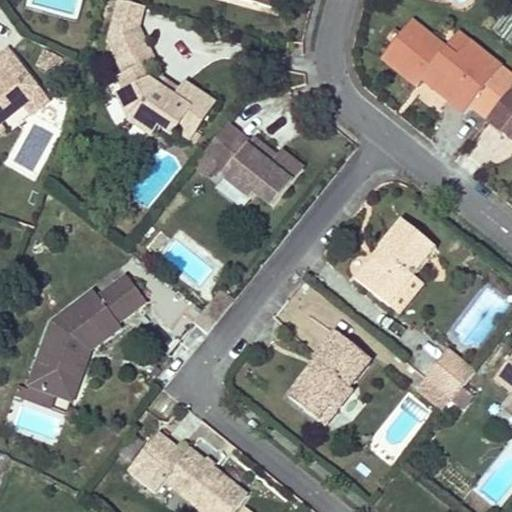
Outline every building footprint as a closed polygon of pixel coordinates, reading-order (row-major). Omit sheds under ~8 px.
[(235,0),(273,9),(275,0),(235,0)] [(275,0),(273,9),(281,11),(284,0),(275,0)] [(122,3),(115,28),(141,30),(147,9),(122,3)] [(511,89),(511,79),(468,43),(456,59),(446,51),(411,23),(400,36),(394,31),(388,39),(394,44),(381,59),(416,87),(422,79),(426,74),(437,83),(433,88),(466,114),(472,107),(492,82),(507,95),(511,89)] [(115,28),(110,48),(125,78),(132,74),(140,88),(126,94),(119,97),(133,125),(153,137),(159,127),(173,135),(176,131),(190,142),(215,104),(188,85),(181,94),(177,100),(151,82),(144,68),(157,62),(141,30),(115,28)] [(456,59),(468,43),(459,36),(446,51),(456,59)] [(36,88),(8,51),(0,57),(0,124),(3,123),(22,108),(24,97),(36,88)] [(125,78),(120,80),(126,94),(140,88),(132,74),(125,78)] [(437,83),(426,74),(422,79),(433,88),(437,83)] [(159,79),(151,82),(177,100),(181,94),(159,79)] [(487,120),(507,95),(492,82),(472,107),(487,120)] [(47,103),(36,88),(24,97),(22,108),(27,115),(31,115),(47,103)] [(511,90),(486,122),(502,135),(511,142),(511,90)] [(229,127),(204,156),(227,174),(223,178),(252,202),(257,195),(274,209),(303,172),(281,154),(277,159),(271,167),(263,161),(270,153),(254,140),(250,144),(229,127)] [(277,159),(270,153),(263,161),(271,167),(277,159)] [(372,258),(356,279),(391,308),(413,280),(437,249),(402,221),(379,249),(383,252),(375,261),(372,258)] [(379,249),(372,258),(375,261),(383,252),(379,249)] [(45,345),(29,387),(58,398),(64,378),(80,383),(88,361),(80,359),(84,347),(92,350),(123,326),(120,322),(147,301),(128,276),(99,297),(95,291),(58,319),(64,326),(61,328),(53,348),(45,345)] [(413,280),(391,308),(401,316),(424,288),(413,280)] [(206,313),(219,323),(234,304),(222,294),(206,313)] [(53,322),(45,345),(53,348),(61,328),(64,326),(58,319),(53,322)] [(314,370),(299,388),(311,397),(303,407),(320,420),(331,405),(340,413),(356,392),(352,388),(373,360),(340,334),(317,362),(319,364),(321,366),(316,372),(314,370)] [(80,359),(88,361),(92,350),(84,347),(80,359)] [(447,352),(437,366),(454,379),(465,365),(447,352)] [(511,358),(494,381),(511,396),(511,358)] [(437,366),(426,380),(454,402),(476,374),(465,365),(454,379),(437,366)] [(64,378),(58,398),(72,403),(80,383),(64,378)] [(426,380),(416,393),(444,415),(454,402),(426,380)] [(299,388),(291,398),(303,407),(311,397),(299,388)] [(331,405),(320,420),(328,427),(340,413),(331,405)] [(155,433),(127,468),(158,492),(165,483),(201,511),(234,511),(247,496),(191,451),(186,457),(155,433)]
